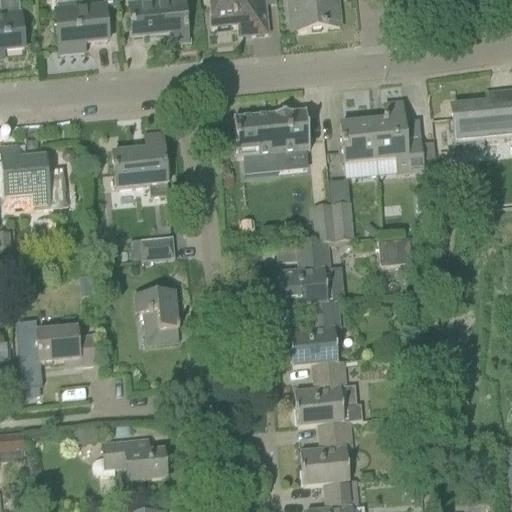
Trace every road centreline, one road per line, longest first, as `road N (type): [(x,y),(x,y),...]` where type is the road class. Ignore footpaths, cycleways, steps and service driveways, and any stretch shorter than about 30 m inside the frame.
road 1 (residential): [(188,407),(208,392),(201,338),(215,316),(181,90)]
road 2 (residential): [(371,71),(181,90)]
road 3 (residential): [(181,90),(0,107)]
road 4 (residential): [(273,511),(267,440),(192,447)]
road 5 (residential): [(511,51),(371,71)]
